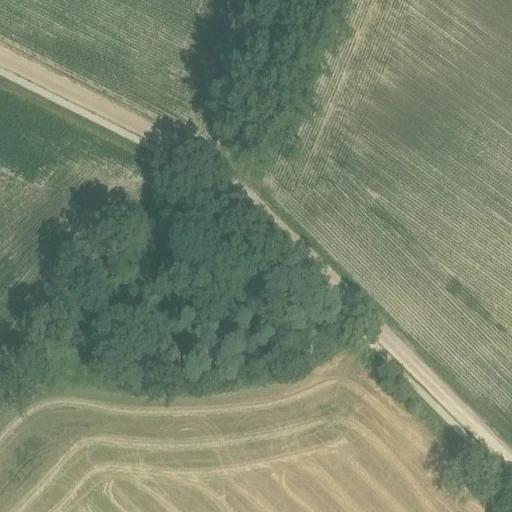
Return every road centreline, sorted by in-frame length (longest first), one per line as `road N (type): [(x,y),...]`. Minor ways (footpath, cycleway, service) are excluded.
road 1 (track): [(230,184),(511,461)]
road 2 (track): [(0,63),(230,184)]
